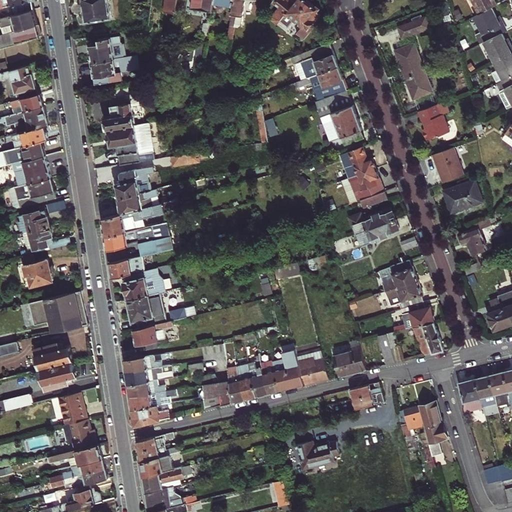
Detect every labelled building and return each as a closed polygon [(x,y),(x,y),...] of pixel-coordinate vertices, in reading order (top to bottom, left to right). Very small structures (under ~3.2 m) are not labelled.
[(33,9),(34,9),(32,1),(32,0),(0,0),(0,7),(10,5),(12,15),(33,9)] [(86,12),(87,22),(112,18),(109,0),(83,0),(84,5),(80,6),(80,9),(81,13),(86,12)] [(165,0),(165,11),(176,13),(177,0),(165,0)] [(192,0),(192,6),(213,10),(213,9),(214,0),(192,0)] [(231,20),(234,0),(214,0),(214,3),(229,6),(228,11),(227,11),(226,19),(227,19),(231,20)] [(254,0),(253,13),(261,14),(263,0),(234,0),(231,20),(228,38),(234,38),(235,26),(237,15),(243,16),(245,0),(254,0)] [(289,27),(296,20),(310,2),(306,0),(275,0),(274,2),(280,8),(273,17),(273,20),(278,24),(281,20),(289,27)] [(473,0),(480,13),(492,7),(498,4),(495,0),(473,0)] [(316,11),(317,8),(310,2),(296,20),(303,26),(297,33),(303,38),(313,27),(311,25),(320,14),(316,11)] [(227,11),(228,11),(229,6),(214,3),(213,9),(227,11)] [(480,13),(475,16),(484,33),(477,36),(481,44),(485,42),(502,33),(507,30),(503,23),(501,24),(497,17),(492,7),(480,13)] [(12,15),(0,18),(0,25),(2,25),(4,34),(14,31),(17,42),(40,36),(37,25),(33,9),(12,15)] [(449,10),(441,12),(443,21),(451,20),(449,10)] [(400,28),(404,37),(429,27),(426,18),(400,28)] [(172,49),(175,23),(169,24),(166,50),(172,49)] [(0,47),(17,42),(14,31),(4,34),(0,35),(0,47)] [(485,42),(495,61),(511,52),(511,45),(510,41),(507,42),(506,40),(502,33),(485,42)] [(122,42),(121,35),(100,38),(101,44),(91,46),(92,51),(93,61),(116,58),(113,44),(122,42)] [(124,56),(122,42),(113,44),(116,58),(124,56)] [(331,43),(286,60),(288,66),(294,63),(296,64),(301,62),(307,78),(340,66),(335,54),(331,43)] [(404,69),(415,98),(432,91),(415,44),(397,51),(404,69)] [(511,52),(495,61),(505,80),(511,76),(511,52)] [(95,71),(97,83),(123,79),(121,72),(140,69),(138,54),(124,56),(116,58),(93,61),(95,71)] [(248,64),(250,75),(258,74),(256,62),(248,64)] [(296,64),(302,80),(307,78),(301,62),(296,64)] [(37,72),(34,64),(0,73),(0,79),(6,78),(12,101),(38,94),(35,83),(34,79),(36,78),(35,73),(37,72)] [(293,87),(293,89),(312,82),(319,100),(320,99),(348,89),(347,87),(344,79),(340,66),(307,78),(302,80),(292,84),(292,85),(293,87)] [(501,91),(500,91),(509,109),(511,106),(511,76),(505,80),(498,84),(501,91)] [(131,94),(130,86),(109,89),(110,97),(131,94)] [(358,116),(353,104),(348,89),(320,99),(319,100),(316,101),(324,124),(336,119),(342,137),(345,145),(365,137),(362,130),(363,129),(358,116)] [(15,114),(44,106),(43,101),(41,93),(38,94),(12,101),(15,114)] [(131,95),(133,105),(143,104),(145,101),(144,95),(141,93),(131,95)] [(112,108),(113,116),(107,117),(109,129),(136,124),(133,105),(131,95),(131,94),(110,97),(112,108)] [(446,113),(451,112),(447,101),(420,111),(427,128),(424,129),(426,135),(428,140),(453,131),(446,113)] [(262,104),(256,105),(262,142),(269,141),(265,120),(262,104)] [(18,133),(45,126),(49,125),(47,116),(44,106),(15,114),(0,117),(0,125),(7,123),(8,126),(15,124),(18,133)] [(266,120),(271,136),(280,134),(274,118),(266,120)] [(324,124),(330,141),(342,137),(336,119),(324,124)] [(111,146),(118,145),(121,165),(155,159),(150,122),(136,124),(109,129),(111,143),(111,146)] [(475,124),(477,134),(484,132),(482,122),(475,124)] [(43,141),(49,139),(48,135),(46,131),(49,130),(48,128),(46,129),(45,126),(18,133),(14,134),(17,148),(43,141)] [(511,136),(507,133),(503,139),(511,145),(511,136)] [(4,151),(8,165),(13,164),(47,155),(45,149),(43,141),(17,148),(4,151)] [(341,154),(350,177),(360,174),(377,168),(374,162),(373,158),(368,160),(363,146),(341,154)] [(465,174),(455,147),(434,154),(442,174),(443,174),(445,182),(465,174)] [(172,156),(174,166),(190,163),(189,160),(209,157),(208,150),(172,156)] [(17,187),(52,177),(50,167),(47,155),(13,164),(18,181),(15,182),(17,187)] [(316,164),(318,173),(325,171),(323,162),(316,164)] [(122,183),(117,184),(119,197),(153,189),(149,173),(155,172),(154,166),(137,168),(121,173),(122,179),(122,183)] [(382,181),(380,182),(380,180),(379,178),(380,177),(377,168),(360,174),(350,177),(349,178),(358,200),(358,201),(361,200),(386,191),(382,181)] [(9,188),(15,209),(58,198),(56,190),(52,177),(17,187),(9,188)] [(349,178),(343,180),(351,203),(358,200),(349,178)] [(453,211),(483,200),(475,180),(445,191),(450,203),(453,211)] [(153,189),(119,197),(121,205),(122,213),(154,205),(152,197),(159,195),(158,188),(153,189)] [(361,200),(364,207),(388,198),(386,191),(361,200)] [(122,213),(103,218),(104,226),(106,236),(130,230),(129,223),(137,221),(137,220),(144,218),(166,212),(166,210),(181,206),(179,198),(154,205),(122,213)] [(66,203),(65,200),(48,204),(50,213),(67,208),(66,203)] [(24,232),(51,226),(49,216),(48,217),(46,217),(44,210),(20,215),(24,232)] [(351,217),(357,233),(396,219),(394,214),(393,210),(384,214),(383,211),(363,218),(362,213),(351,217)] [(137,221),(129,223),(130,230),(146,227),(144,218),(137,220),(137,221)] [(361,245),(391,234),(390,231),(399,228),(398,223),(396,219),(357,233),(361,245)] [(492,225),(490,219),(471,225),(472,229),(459,233),(463,244),(468,242),(469,246),(468,248),(469,250),(470,252),(472,255),(488,249),(480,229),(492,225)] [(108,250),(140,243),(142,255),(144,255),(174,248),(169,222),(146,227),(130,230),(106,236),(107,247),(108,250)] [(51,226),(24,232),(28,249),(22,251),(23,256),(24,256),(34,253),(72,244),(70,237),(54,241),(55,242),(52,243),(51,236),(53,235),(51,226)] [(401,241),(404,250),(419,245),(415,236),(401,241)] [(33,285),(54,280),(52,272),(51,267),(49,259),(36,262),(34,253),(24,256),(28,276),(30,275),(33,285)] [(146,270),(144,255),(142,255),(110,262),(111,271),(112,278),(126,275),(146,270)] [(316,263),(327,261),(325,255),(315,258),(316,263)] [(308,259),(310,271),(318,269),(316,263),(315,258),(308,259)] [(387,291),(418,280),(415,270),(413,266),(410,260),(390,267),(394,278),(384,282),(387,291)] [(277,278),(302,273),(299,262),(274,266),(277,278)] [(481,269),(478,262),(466,267),(468,274),(481,269)] [(128,282),(125,282),(126,288),(129,300),(161,292),(167,291),(164,279),(160,274),(159,267),(146,270),(126,275),(128,282)] [(379,271),(384,282),(394,278),(390,267),(379,271)] [(423,295),(424,295),(422,289),(418,280),(387,291),(392,305),(400,302),(402,308),(425,302),(423,295)] [(84,304),(81,291),(30,303),(35,325),(51,321),(54,332),(89,324),(84,304)] [(168,321),(161,292),(129,300),(131,312),(130,312),(131,316),(132,320),(133,320),(134,321),(138,320),(140,328),(168,321)] [(511,304),(503,308),(499,298),(491,302),(493,307),(494,311),(490,313),(496,330),(511,324),(511,304)] [(433,312),(432,306),(426,308),(425,302),(402,308),(406,324),(394,327),(396,331),(415,326),(435,321),(433,312)] [(29,303),(22,305),(26,325),(33,324),(29,303)] [(185,307),(171,310),(173,320),(188,317),(185,307)] [(173,320),(168,321),(140,328),(135,329),(136,338),(137,344),(146,342),(147,350),(160,348),(159,345),(158,340),(161,339),(166,338),(165,328),(174,326),(173,320)] [(415,326),(425,355),(445,350),(439,332),(435,321),(415,326)] [(255,331),(257,338),(265,336),(263,329),(255,331)] [(255,331),(244,333),(245,339),(246,341),(257,338),(255,331)] [(388,333),(392,348),(399,346),(396,331),(388,333)] [(387,333),(379,335),(387,364),(395,362),(392,348),(388,333),(387,333)] [(212,338),(198,341),(199,348),(203,347),(210,346),(214,345),(213,340),(212,338)] [(351,342),(352,348),(361,346),(359,340),(351,342)] [(0,345),(0,356),(21,351),(19,341),(0,345)] [(38,370),(74,361),(70,345),(64,346),(60,347),(58,343),(37,348),(38,353),(34,354),(38,370)] [(282,346),(283,352),(296,349),(295,343),(282,346)] [(221,344),(218,345),(220,357),(226,356),(224,344),(221,344)] [(220,357),(218,345),(214,345),(210,346),(212,359),(220,357)] [(212,359),(210,346),(203,347),(205,359),(212,359)] [(334,355),(339,376),(352,373),(367,369),(361,346),(352,348),(353,351),(334,355)] [(283,352),(285,359),(282,360),(283,363),(274,365),(281,391),(293,388),(305,384),(299,361),(298,357),(296,349),(283,352)] [(322,350),(298,357),(299,361),(315,357),(316,361),(325,358),(322,350)] [(162,361),(156,361),(154,354),(125,359),(126,366),(127,371),(163,366),(162,361)] [(330,378),(325,358),(316,361),(315,357),(299,361),(305,384),(317,381),(330,378)] [(273,360),(261,362),(262,366),(269,393),(275,392),(281,391),(274,365),(273,362),(273,360)] [(78,376),(74,361),(38,370),(42,385),(46,384),(47,389),(69,383),(68,379),(72,378),(78,376)] [(256,361),(249,363),(258,396),(264,395),(269,393),(262,366),(258,367),(256,361)] [(204,362),(189,364),(191,374),(205,372),(204,362)] [(237,366),(243,389),(246,399),(251,398),(258,396),(249,363),(237,366)] [(163,366),(127,371),(127,376),(129,384),(159,379),(174,377),(172,364),(163,366)] [(232,393),(234,402),(239,401),(246,399),(243,389),(237,366),(228,367),(230,381),(232,393)] [(511,404),(511,400),(505,371),(496,373),(491,375),(497,401),(498,404),(508,402),(509,406),(511,404)] [(221,382),(216,374),(216,373),(204,375),(205,385),(221,382)] [(483,377),(476,378),(483,405),(497,401),(491,375),(483,377)] [(483,405),(476,378),(466,381),(460,382),(465,402),(465,410),(483,406),(483,405)] [(159,386),(159,379),(129,384),(130,391),(131,396),(167,391),(166,384),(159,386)] [(205,385),(207,397),(222,395),(232,393),(230,381),(221,382),(205,385)] [(353,395),(353,399),(383,392),(383,391),(380,382),(375,383),(376,388),(371,390),(370,384),(351,389),(353,395)] [(168,397),(179,395),(178,389),(167,391),(131,396),(132,402),(133,408),(159,405),(163,404),(162,398),(168,397)] [(67,424),(89,418),(87,410),(85,410),(84,405),(81,391),(61,397),(67,424)] [(386,401),(383,392),(353,399),(355,404),(356,409),(358,408),(374,404),(386,401)] [(0,411),(35,403),(32,393),(0,400),(0,411)] [(232,393),(222,395),(223,404),(234,402),(232,393)] [(204,398),(206,409),(223,404),(222,395),(207,397),(204,398)] [(428,404),(420,406),(425,424),(427,432),(434,455),(443,453),(440,439),(449,437),(445,422),(443,422),(437,401),(428,404)] [(374,404),(358,408),(360,417),(377,412),(374,404)] [(171,417),(170,409),(160,411),(159,405),(133,408),(134,416),(136,426),(171,417)] [(417,479),(424,478),(417,449),(418,448),(413,427),(425,424),(420,406),(407,409),(399,411),(402,424),(408,446),(417,479)] [(71,451),(99,444),(96,434),(95,429),(92,430),(89,418),(67,424),(64,425),(71,451)] [(401,448),(408,446),(402,424),(396,425),(386,428),(389,441),(398,439),(401,448)] [(175,437),(174,432),(138,441),(139,446),(140,451),(166,445),(165,440),(175,437)] [(430,468),(437,467),(434,455),(427,432),(421,433),(430,468)] [(309,441),(298,444),(305,468),(336,461),(334,455),(341,453),(337,441),(331,442),(331,441),(314,445),(310,446),(309,441)] [(71,451),(36,460),(38,466),(70,458),(72,466),(104,457),(102,452),(100,443),(99,444),(71,451)] [(167,449),(166,445),(140,451),(141,457),(141,461),(161,456),(161,454),(167,452),(168,452),(167,449)] [(144,476),(174,469),(171,454),(168,455),(161,456),(141,461),(143,470),(144,476)] [(53,481),(106,467),(105,463),(104,457),(72,466),(73,470),(63,473),(63,474),(52,477),(53,481)] [(506,480),(511,478),(511,462),(502,465),(506,480)] [(181,479),(185,477),(185,475),(193,473),(191,465),(174,469),(144,476),(145,483),(146,492),(175,486),(182,484),(181,479)] [(13,472),(12,466),(0,469),(0,470),(1,475),(13,472)] [(489,483),(502,480),(498,466),(485,470),(489,483)] [(108,473),(106,467),(53,481),(54,485),(65,482),(67,489),(79,485),(90,483),(109,478),(108,473)] [(276,472),(279,481),(284,480),(282,475),(281,470),(276,472)] [(291,503),(284,480),(279,481),(274,482),(280,506),(282,505),(288,504),(291,503)] [(93,492),(90,483),(79,485),(81,491),(76,493),(78,500),(64,504),(63,506),(63,508),(61,508),(61,506),(58,506),(40,511),(61,511),(103,501),(101,496),(101,493),(97,491),(95,491),(93,492)] [(191,495),(182,498),(181,496),(176,493),(175,486),(146,492),(148,502),(149,511),(150,511),(191,502),(193,502),(192,497),(191,495)] [(64,504),(78,500),(76,493),(72,494),(73,497),(61,500),(58,506),(61,506),(61,508),(63,508),(63,506),(64,504)] [(398,509),(410,506),(409,500),(397,503),(398,509)] [(184,511),(193,510),(191,502),(150,511),(184,511)]
